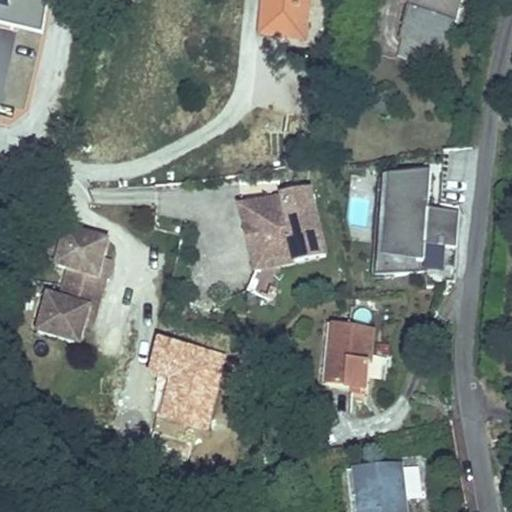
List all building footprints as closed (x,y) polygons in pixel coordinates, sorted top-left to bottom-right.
[(48,0),(0,0),(0,22),(43,32),(48,0)] [(304,38),(307,0),(272,0),(272,4),(264,3),(261,34),(304,38)] [(455,19),(460,0),(413,0),(412,7),(455,19)] [(446,49),(453,22),(412,11),(405,38),(446,49)] [(395,114),(400,94),(395,88),(387,86),(381,89),(376,109),(381,116),(388,118),(395,114)] [(459,211),(429,209),(431,175),(384,172),(379,261),(424,263),(425,246),(457,248),(459,211)] [(326,256),(311,193),(285,199),(289,213),(246,224),(257,272),(326,256)] [(289,213),(285,199),(242,209),(246,224),(289,213)] [(105,260),(109,243),(69,231),(58,268),(99,279),(105,260)] [(106,281),(111,262),(105,260),(99,279),(106,281)] [(86,328),(91,309),(50,298),(40,335),(81,346),(86,328)] [(92,330),(97,311),(91,309),(86,328),(92,330)] [(330,388),(336,327),(329,326),(323,387),(330,388)] [(369,392),(375,330),(336,327),(330,388),(369,392)] [(374,358),(371,378),(384,380),(386,359),(374,358)] [(408,511),(407,501),(403,470),(403,465),(355,471),(359,511),(408,511)] [(423,499),(419,468),(403,470),(407,501),(423,499)]
